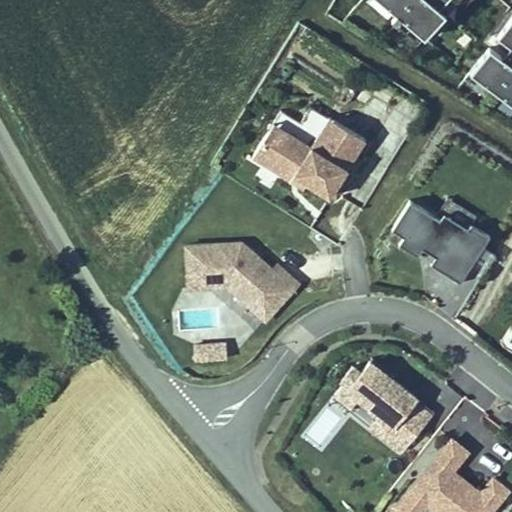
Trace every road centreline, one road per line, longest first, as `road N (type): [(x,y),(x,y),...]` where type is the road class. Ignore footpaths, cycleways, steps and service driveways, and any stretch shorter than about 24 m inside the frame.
road 1 (residential): [(202,441),(306,332),(357,312),(418,320),(511,392)]
road 2 (residential): [(0,137),(119,343),(202,441)]
